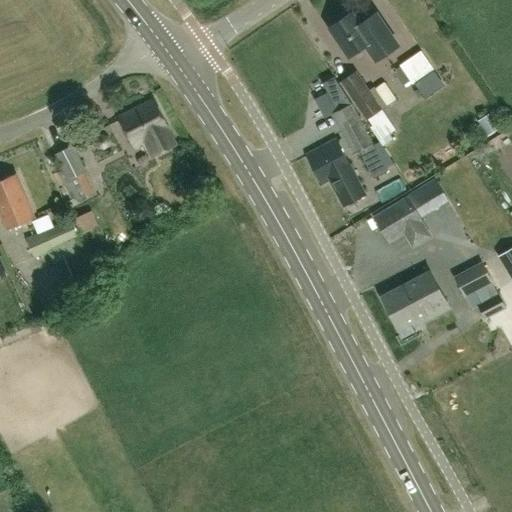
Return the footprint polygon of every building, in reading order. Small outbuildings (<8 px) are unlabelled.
[(358,17),(356,18),(351,11),(329,27),(350,56),(363,46),(375,63),(401,45),(377,10),(364,19),(363,17),(358,17)] [(415,83),(417,82),(425,95),(447,82),(424,46),(401,60),(415,83)] [(396,129),(387,115),(381,108),(396,98),(384,82),(374,89),(373,87),(369,90),(355,70),(341,80),(367,118),(372,125),(369,127),(379,141),(396,129)] [(177,146),(169,129),(154,99),(118,117),(133,147),(142,143),(151,159),(177,146)] [(374,143),(373,142),(352,103),(332,113),(353,153),(370,144),(383,168),(390,164),(387,158),(377,141),(374,143)] [(365,193),(351,167),(335,137),(306,153),(322,183),(330,178),(344,205),(365,193)] [(94,194),(83,172),(85,171),(72,145),(54,155),(62,170),(57,172),(71,201),(75,199),(77,202),(94,194)] [(0,210),(8,229),(35,217),(17,173),(0,179),(0,210)] [(430,236),(407,197),(374,216),(389,242),(404,233),(412,247),(430,236)] [(35,214),(39,227),(56,222),(51,209),(35,214)] [(83,231),(78,233),(72,219),(26,238),(35,257),(47,251),(54,264),(57,263),(68,285),(101,270),(83,231)] [(511,247),(499,255),(511,277),(511,247)] [(483,265),(456,280),(464,294),(491,279),(483,265)] [(390,312),(439,287),(430,271),(382,296),(390,312)] [(439,287),(390,312),(398,328),(419,318),(421,321),(438,312),(438,311),(449,306),(439,287)] [(479,304),(485,317),(505,306),(499,293),(479,304)]
